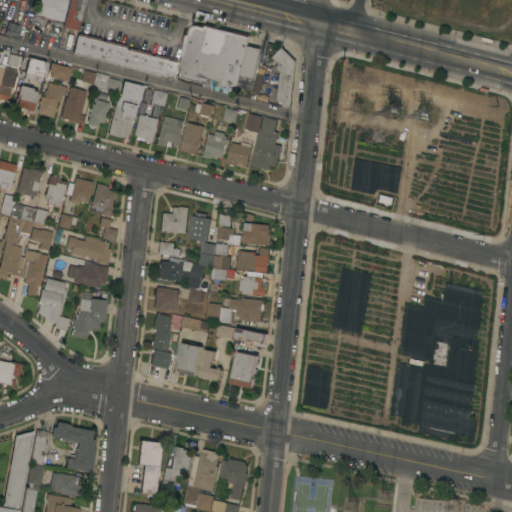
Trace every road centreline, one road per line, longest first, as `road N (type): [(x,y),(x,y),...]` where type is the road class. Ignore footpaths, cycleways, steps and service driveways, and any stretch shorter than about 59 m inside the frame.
road 1 (residential): [(511,261),(0,131)]
road 2 (tertiary): [(320,25),(278,431)]
road 3 (residential): [(144,169),(107,511)]
road 4 (tertiary): [(0,315),(73,382),(278,431)]
road 5 (tertiary): [(278,431),(496,480)]
road 6 (residential): [(496,480),(511,314)]
road 7 (primary): [(511,74),(353,33)]
